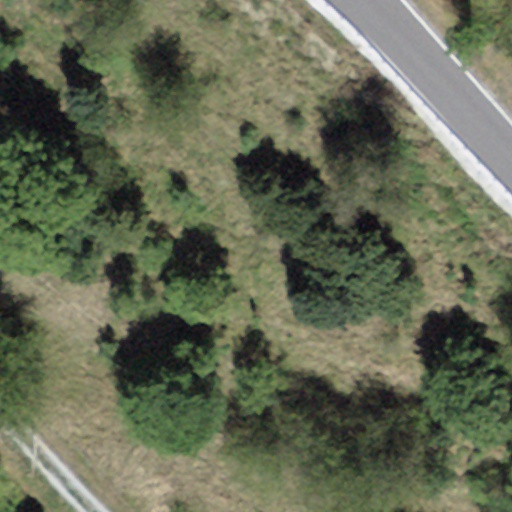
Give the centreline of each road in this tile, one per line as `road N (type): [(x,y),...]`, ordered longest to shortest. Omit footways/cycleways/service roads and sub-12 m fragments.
road 1 (tertiary): [(370,0),(511,154)]
road 2 (track): [(90,511),(0,415)]
